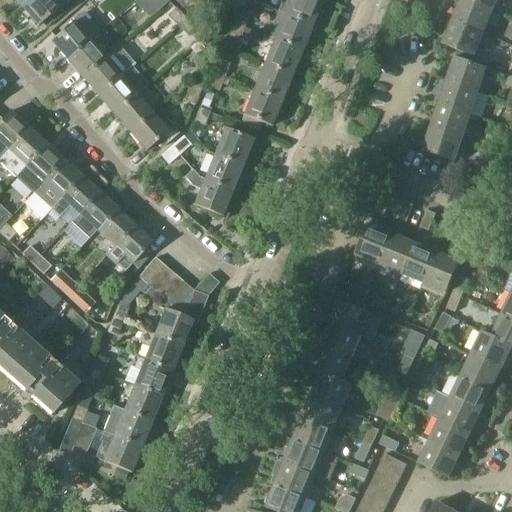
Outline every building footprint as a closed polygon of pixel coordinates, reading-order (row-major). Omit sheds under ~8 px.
[(14,0),(22,8),(31,0),(14,0)] [(68,0),(31,0),(22,8),(31,19),(38,28),(68,0)] [(174,0),(183,9),(186,7),(195,17),(206,6),(200,0),(174,0)] [(317,12),(321,1),(318,0),(281,0),(277,12),(284,15),(284,14),(311,26),(312,25),(315,26),(320,13),(317,12)] [(461,0),(461,1),(491,14),(496,0),(461,0)] [(461,1),(452,23),(482,36),(491,14),(461,1)] [(167,17),(178,27),(187,18),(176,8),(167,17)] [(240,9),(234,23),(245,28),(251,13),(240,9)] [(301,51),(311,26),(284,14),(284,15),(274,39),(301,51)] [(189,38),(197,29),(187,18),(178,27),(189,38)] [(50,42),(66,61),(89,42),(72,23),(50,42)] [(239,42),(245,28),(234,23),(228,37),(239,42)] [(473,59),(482,36),(452,23),(442,47),(473,59)] [(291,77),(301,51),(274,39),(264,65),(291,77)] [(66,61),(82,80),(105,60),(89,42),(66,61)] [(447,81),(478,92),(487,68),(456,58),(447,81)] [(82,80),(98,98),(121,78),(105,60),(82,80)] [(214,74),(225,78),(230,64),(219,60),(214,74)] [(281,102),(291,77),(264,65),(254,91),(281,102)] [(196,73),(190,88),(201,92),(208,78),(196,73)] [(219,92),(225,78),(214,74),(208,87),(219,92)] [(98,98),(114,116),(136,96),(121,78),(98,98)] [(478,92),(447,81),(440,104),(471,115),(478,92)] [(201,92),(190,88),(184,101),(196,106),(201,92)] [(271,127),(281,102),(254,91),(244,116),(271,127)] [(114,116),(129,133),(152,114),(136,96),(114,116)] [(440,104),(432,127),(463,137),(471,115),(440,104)] [(210,112),(200,108),(199,107),(193,122),(194,122),(204,126),(210,112)] [(0,157),(9,148),(27,128),(11,113),(0,124),(0,157)] [(161,124),(152,114),(129,133),(146,152),(157,142),(163,148),(178,134),(165,120),(161,124)] [(511,126),(503,138),(510,144),(511,141),(511,126)] [(463,137),(432,127),(424,150),(455,161),(463,137)] [(0,163),(15,177),(27,164),(31,159),(45,144),(31,132),(27,128),(9,148),(0,157),(0,163)] [(213,155),(241,166),(252,139),(224,128),(213,155)] [(185,136),(173,146),(180,155),(192,144),(185,136)] [(510,144),(503,138),(492,151),(499,157),(510,144)] [(44,180),(62,160),(45,144),(31,159),(27,164),(15,177),(32,193),(33,193),(44,180)] [(173,146),(161,156),(168,165),(180,155),(173,146)] [(203,180),(198,177),(199,179),(231,192),(232,190),(237,192),(242,179),(237,177),(241,166),(213,155),(203,180)] [(33,193),(50,209),(80,177),(62,160),(44,180),(33,193)] [(484,161),(472,175),(480,181),(491,167),(484,161)] [(198,177),(193,171),(184,177),(191,186),(199,190),(193,206),(221,217),(231,192),(199,179),(198,177)] [(60,218),(71,205),(79,213),(97,193),(80,177),(50,209),(60,218)] [(393,198),(394,197),(396,189),(379,184),(376,193),(393,198)] [(89,239),(97,229),(115,210),(97,193),(79,213),(80,214),(71,223),(89,239)] [(414,205),(405,201),(398,218),(406,222),(414,205)] [(97,229),(115,245),(133,226),(115,210),(97,229)] [(436,214),(427,210),(419,228),(428,231),(436,214)] [(458,223),(449,219),(442,236),(451,240),(458,223)] [(16,234),(5,223),(0,228),(0,234),(8,242),(16,234)] [(379,265),(391,233),(369,224),(356,255),(379,265)] [(133,226),(115,245),(104,257),(115,266),(124,257),(137,269),(150,254),(145,249),(150,242),(133,226)] [(391,233),(379,265),(400,274),(413,243),(391,233)] [(413,243),(400,274),(422,283),(435,252),(437,246),(423,240),(420,246),(413,243)] [(29,246),(21,255),(31,264),(39,256),(29,246)] [(473,270),(480,253),(472,250),(464,266),(473,270)] [(435,252),(422,283),(420,288),(443,298),(458,262),(435,252)] [(31,264),(43,276),(51,267),(39,256),(31,264)] [(138,277),(148,286),(165,267),(155,258),(138,277)] [(156,293),(173,274),(165,267),(148,286),(156,293)] [(166,301),(183,283),(173,274),(156,293),(166,301)] [(460,276),(453,293),(462,296),(469,280),(460,276)] [(66,297),(74,289),(64,279),(56,287),(66,297)] [(183,283),(166,301),(176,310),(183,313),(193,291),(183,283)] [(62,300),(47,286),(38,296),(53,310),(62,300)] [(86,300),(74,289),(66,297),(78,308),(86,300)] [(181,316),(164,308),(153,335),(181,346),(185,347),(190,334),(186,332),(191,322),(196,324),(207,297),(193,291),(183,313),(181,316)] [(455,313),(462,296),(453,293),(446,309),(455,313)] [(511,293),(501,314),(511,319),(511,293)] [(387,303),(377,299),(374,307),(384,311),(387,303)] [(329,324),(361,338),(372,342),(381,319),(339,301),(329,324)] [(113,318),(123,323),(129,310),(118,306),(113,318)] [(452,318),(444,314),(435,330),(444,334),(452,318)] [(510,346),(510,347),(511,348),(511,319),(501,314),(491,336),(490,337),(510,346)] [(0,316),(0,371),(3,374),(30,344),(0,316)] [(117,338),(123,323),(113,318),(107,333),(117,338)] [(329,324),(320,346),(352,360),(361,338),(329,324)] [(148,347),(143,360),(171,371),(181,346),(153,335),(143,331),(138,343),(148,347)] [(414,360),(422,344),(425,336),(412,331),(401,354),(405,356),(414,360)] [(470,354),(500,368),(510,347),(510,346),(490,337),(491,336),(481,331),(470,354)] [(422,357),(431,361),(439,345),(430,340),(422,357)] [(30,344),(3,374),(22,391),(21,393),(29,400),(30,399),(49,414),(76,383),(31,345),(30,344)] [(310,369),(320,373),(321,373),(343,382),(343,381),(352,360),(320,346),(310,369)] [(460,376),(489,390),(500,368),(470,354),(460,376)] [(92,369),(103,374),(108,360),(97,356),(92,369)] [(398,372),(406,376),(414,360),(405,356),(398,372)] [(423,377),(431,361),(422,357),(414,373),(423,377)] [(171,371),(143,360),(138,358),(134,368),(139,370),(133,386),(160,397),(171,371)] [(97,388),(103,374),(92,369),(86,384),(97,388)] [(321,373),(320,373),(311,395),(343,408),(352,385),(343,381),(343,382),(321,373)] [(449,397),(479,412),(489,390),(460,376),(449,397)] [(384,399),(392,403),(400,387),(392,383),(384,399)] [(123,410),(150,421),(160,397),(133,386),(123,410)] [(400,387),(392,403),(400,407),(408,391),(400,387)] [(311,395),(302,417),(333,430),(343,408),(311,395)] [(439,419),(468,433),(479,412),(449,397),(439,419)] [(384,419),(392,403),(384,399),(376,415),(384,419)] [(400,407),(392,403),(384,419),(392,423),(400,407)] [(77,405),(72,419),(82,423),(87,409),(77,405)] [(112,436),(112,435),(140,446),(150,421),(123,410),(112,406),(102,432),(112,436)] [(302,417),(293,439),(324,452),(333,430),(302,417)] [(81,424),(82,423),(72,419),(66,433),(77,437),(73,446),(86,451),(95,429),(81,424)] [(429,441),(458,455),(468,433),(439,419),(429,441)] [(363,442),(371,446),(379,430),(371,426),(363,442)] [(129,473),(140,446),(112,435),(112,436),(102,462),(129,473)] [(383,436),(379,445),(395,453),(400,444),(383,436)] [(293,439),(283,461),(315,474),(324,452),(293,439)] [(458,455),(429,441),(418,463),(447,477),(458,455)] [(371,446),(363,442),(355,458),(364,462),(371,446)] [(385,453),(380,464),(402,475),(407,464),(385,453)] [(278,475),(274,483),(306,497),(305,497),(318,502),(320,499),(320,495),(318,491),(316,487),(310,485),(315,474),(283,461),(283,462),(279,460),(273,473),(278,475)] [(397,485),(402,475),(380,464),(375,474),(397,485)] [(348,474),(365,481),(369,471),(352,465),(348,474)] [(392,495),(397,485),(375,474),(370,484),(392,495)] [(277,511),(299,511),(305,497),(306,497),(274,483),(265,506),(277,511)] [(387,505),(392,495),(370,484),(365,494),(387,505)] [(374,511),(383,511),(387,505),(365,494),(360,505),(374,511)] [(335,510),(340,511),(350,511),(356,500),(347,496),(340,499),(335,510)] [(430,511),(453,511),(436,502),(430,511)]
